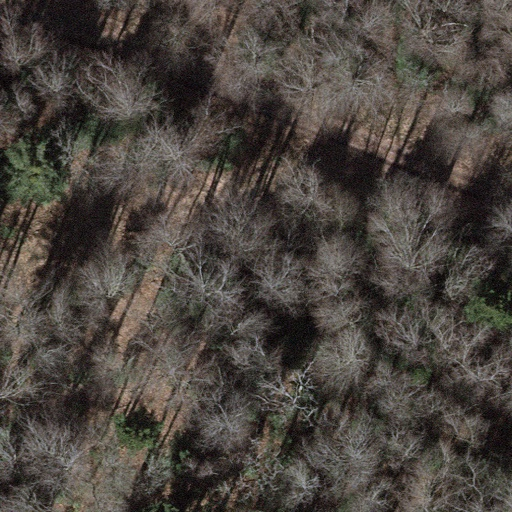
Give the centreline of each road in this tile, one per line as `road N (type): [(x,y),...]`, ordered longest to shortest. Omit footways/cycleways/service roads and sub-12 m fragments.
road 1 (track): [(511,181),(11,0)]
road 2 (track): [(0,273),(270,177),(442,152)]
